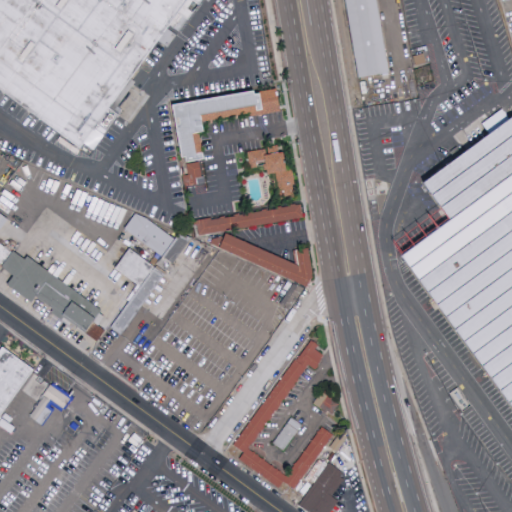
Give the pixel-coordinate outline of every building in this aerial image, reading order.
[(189,0),(78,152),(0,94),(0,0),(189,0)] [(390,74),(379,0),(347,0),(359,78),(390,74)] [(172,107),(181,159),(179,159),(183,188),(197,186),(196,179),(201,178),(198,161),(203,161),(198,134),(203,133),(201,123),(248,115),(248,118),(279,113),(275,89),(172,107)] [(511,414),(499,397),(473,362),(454,336),(412,278),(410,276),(398,260),(411,250),(447,224),(440,215),(421,188),(469,153),(471,152),(511,121),(511,414)] [(250,151),(253,166),(267,164),(268,168),(271,168),(271,173),(280,172),(284,197),(298,195),(296,183),(298,183),(296,166),(290,167),(287,150),(282,151),(281,144),(271,145),(273,153),(270,153),(269,148),(250,151)] [(195,219),(195,224),(197,223),(199,233),(304,217),(302,203),(296,204),(296,202),(291,203),(291,205),(283,206),(282,205),(277,205),(277,208),(269,209),(268,207),(263,208),(263,210),(255,211),(254,210),(247,211),(247,213),(241,214),(241,212),(235,213),(236,215),(227,216),(226,215),(221,216),(221,217),(212,218),(212,217),(195,219)] [(0,230),(0,243),(18,256),(25,261),(26,259),(101,311),(86,334),(63,318),(60,321),(50,314),(53,311),(35,298),(31,303),(7,286),(13,277),(7,273),(1,269),(0,270),(0,215),(7,220),(0,230)] [(120,336),(111,328),(139,288),(124,277),(115,270),(130,250),(138,240),(125,230),(135,215),(148,221),(169,237),(174,240),(166,249),(153,269),(163,276),(120,336)] [(215,238),(213,242),(309,285),(315,274),(310,247),(300,249),(301,265),(229,232),(226,237),(224,235),(215,238)] [(0,354),(2,352),(33,374),(14,401),(0,421),(0,354)] [(32,419),(43,427),(54,415),(47,410),(52,405),(64,413),(72,402),(51,388),(44,398),(47,400),(32,419)] [(340,402),(323,391),(316,402),(333,413),(340,402)] [(346,440),(339,435),(331,446),(338,451),(346,440)] [(297,489),(304,494),(326,464),(319,459),(297,489)] [(336,511),(300,511),(330,468),(344,475),(339,482),(343,484),(331,501),(339,509),(336,511)]
